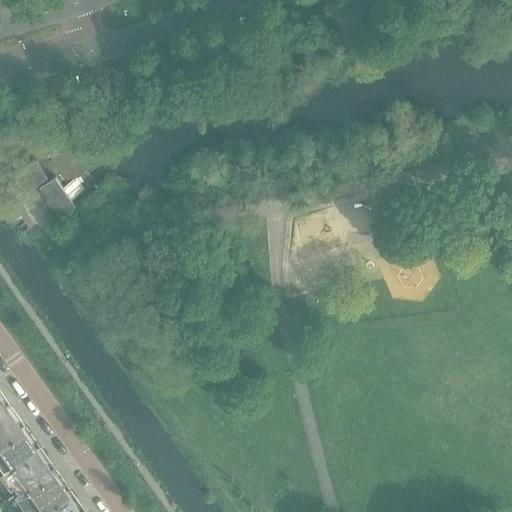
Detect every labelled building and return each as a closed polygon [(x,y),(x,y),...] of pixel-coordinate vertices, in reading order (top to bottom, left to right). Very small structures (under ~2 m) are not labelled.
[(28,188),(47,175),(36,161),(17,174),(28,188)] [(61,213),(75,204),(55,176),(42,186),(61,213)] [(9,433),(20,427),(18,425),(17,426),(13,420),(14,419),(16,413),(11,406),(5,405),(4,405),(0,408),(0,440),(2,442),(10,436),(9,433)] [(25,455),(35,448),(33,446),(32,447),(28,442),(29,440),(31,435),(26,428),(20,427),(9,433),(10,436),(2,442),(0,440),(0,472),(15,461),(18,463),(25,458),(25,455)] [(39,476),(50,469),(48,467),(47,469),(43,463),(44,462),(46,456),(41,449),(35,448),(25,455),(25,458),(18,463),(15,461),(0,472),(0,475),(13,495),(30,483),(32,484),(40,479),(39,476)] [(54,497),(65,490),(63,489),(62,490),(58,484),(59,483),(61,477),(56,470),(50,469),(39,476),(40,479),(32,484),(30,483),(13,495),(25,511),(33,511),(45,504),(47,505),(55,500),(54,497)] [(79,511),(80,511),(78,510),(77,511),(73,505),(74,504),(76,498),(71,491),(65,490),(54,497),(55,500),(47,505),(45,504),(33,511),(79,511)]
